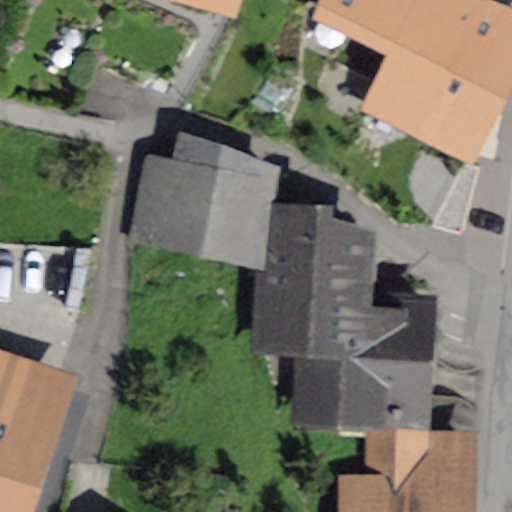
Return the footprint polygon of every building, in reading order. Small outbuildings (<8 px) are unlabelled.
[(147,0),(235,25),(242,0),(147,0)] [(465,129),(511,36),(511,12),(482,0),(413,0),(410,7),(424,13),(377,107),(468,153),(478,135),(465,129)] [(231,149),(194,145),(188,179),(147,171),(132,241),(153,244),(156,233),(267,255),(271,169),(231,149)] [(362,239),(320,225),(321,217),(272,214),(265,344),(308,346),(304,414),(420,420),(426,303),(359,300),(362,239)] [(35,511),(80,375),(0,349),(0,511),(35,511)] [(420,431),(377,430),(376,494),(346,494),(345,511),(457,511),(458,434),(420,434),(420,431)]
